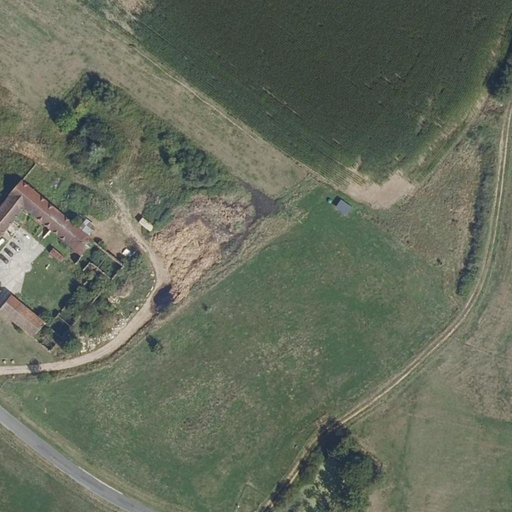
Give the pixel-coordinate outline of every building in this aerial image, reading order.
[(0,295),(2,293),(0,291),(0,238),(24,209),(82,256),(95,240),(92,238),(100,229),(88,219),(81,228),(20,182),(0,207),(0,295)] [(342,200),(336,208),(347,216),(353,207),(342,200)] [(151,233),(155,227),(143,217),(139,223),(151,233)] [(53,248),(49,254),(61,264),(65,258),(53,248)] [(45,324),(11,296),(0,311),(34,338),(45,324)]
